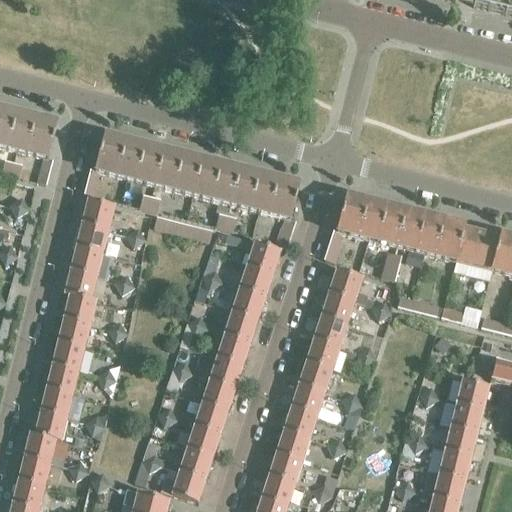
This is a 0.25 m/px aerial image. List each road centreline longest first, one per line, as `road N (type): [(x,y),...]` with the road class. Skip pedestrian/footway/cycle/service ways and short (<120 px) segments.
road 1 (residential): [(221,511),(335,164)]
road 2 (residential): [(0,450),(90,102)]
road 3 (residential): [(335,164),(90,102)]
road 4 (residential): [(511,208),(335,164)]
road 5 (residential): [(511,58),(368,24)]
road 6 (residential): [(335,164),(368,24)]
